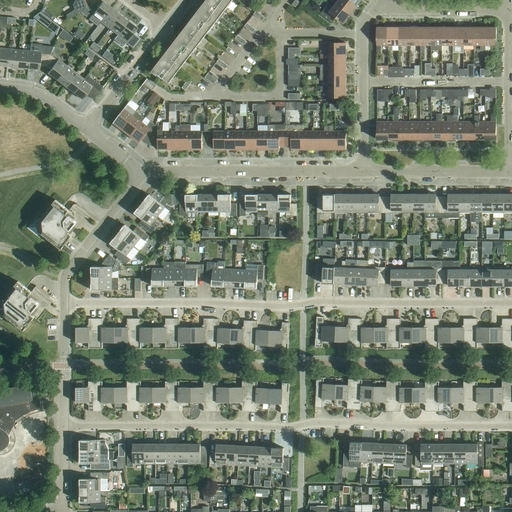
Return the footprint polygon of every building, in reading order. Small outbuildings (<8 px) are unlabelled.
[(85,8),(96,1),(95,0),(74,0),(75,1),(72,5),(74,10),(79,12),(85,8)] [(197,14),(190,23),(206,36),(224,12),(209,0),(207,0),(201,9),(197,9),(197,14)] [(209,0),(224,12),(233,0),(209,0)] [(324,0),(319,0),(316,2),(321,9),(328,4),(324,0)] [(347,0),(339,0),(336,5),(350,15),(356,7),(347,0)] [(92,16),(100,23),(111,9),(102,2),(100,5),(96,1),(85,8),(93,14),(92,16)] [(350,15),(336,5),(332,10),(327,6),(320,15),(332,24),(336,19),(343,24),(350,15)] [(100,23),(109,29),(119,15),(111,9),(100,23)] [(35,16),(56,35),(59,27),(40,12),(35,16)] [(109,29),(118,36),(128,22),(119,15),(109,29)] [(140,39),(133,34),(137,29),(128,22),(118,36),(114,40),(123,47),(125,43),(132,49),(140,39)] [(179,38),(171,48),(187,60),(206,36),(190,23),(183,33),(178,34),(179,38)] [(381,46),(388,46),(388,28),(376,28),(376,54),(381,54),(381,46)] [(392,46),(399,46),(399,28),(388,28),(388,46),(388,51),(392,51),(392,46)] [(399,46),(409,46),(409,28),(399,28),(399,46)] [(409,46),(420,46),(420,28),(409,28),(409,46)] [(420,28),(420,46),(420,54),(424,54),(424,46),(431,46),(431,28),(420,28)] [(442,46),(442,28),(431,28),(431,46),(431,51),(442,51),(442,46)] [(453,28),(442,28),(442,46),(453,46),(453,28)] [(463,28),(453,28),(453,46),(463,46),(463,28)] [(474,28),(463,28),(463,46),(474,46),(474,28)] [(485,28),(474,28),(474,46),(480,46),(480,51),(485,51),(485,46),(485,28)] [(496,28),(485,28),(485,46),(491,46),(491,51),(496,51),(496,28)] [(63,30),(59,36),(63,39),(67,33),(63,30)] [(74,35),(81,40),(85,35),(78,30),(74,35)] [(39,67),(45,67),(50,55),(53,47),(41,46),(41,45),(30,44),(29,52),(28,69),(39,70),(39,67)] [(328,49),(328,55),(346,55),(346,44),(324,44),(324,49),(328,49)] [(0,66),(6,67),(8,50),(0,48),(0,66)] [(187,60),(171,48),(164,57),(160,58),(160,62),(153,72),(169,84),(187,60)] [(6,67),(17,68),(19,51),(8,50),(6,67)] [(17,68),(28,69),(29,52),(19,51),(17,68)] [(47,73),(56,80),(67,67),(58,60),(57,61),(50,55),(45,67),(49,71),(47,73)] [(320,65),(320,66),(346,66),(346,55),(328,55),(320,55),(320,59),(328,59),(328,65),(320,65)] [(112,65),(116,59),(112,56),(108,62),(112,65)] [(288,66),(288,76),(295,76),(300,76),(300,66),(288,66)] [(320,66),(320,76),(346,76),(346,66),(320,66)] [(56,80),(65,87),(75,73),(67,67),(56,80)] [(65,87),(73,93),(84,80),(75,73),(65,87)] [(84,80),(73,93),(82,100),(86,95),(93,100),(102,88),(87,76),(84,80)] [(295,76),(288,76),(288,87),(297,87),(297,81),(295,81),(295,76)] [(328,81),(328,87),(346,87),(346,76),(320,76),(320,81),(328,81)] [(147,79),(147,80),(143,85),(152,91),(156,86),(147,79)] [(143,86),(140,91),(145,95),(148,90),(143,86)] [(346,87),(328,87),(320,87),(320,92),(328,92),(328,99),(346,99),(346,87)] [(150,102),(158,105),(162,94),(153,91),(150,102)] [(292,113),(303,113),(303,103),(292,103),(292,113)] [(257,111),(257,117),(267,117),(267,105),(257,105),(257,111)] [(122,130),(133,116),(136,112),(128,106),(125,110),(124,109),(113,124),(122,130)] [(131,137),(142,123),(145,119),(136,112),(133,116),(122,130),(131,137)] [(436,122),(431,122),(431,140),(438,140),(438,142),(442,142),(442,140),(442,122),(442,114),(436,114),(436,122)] [(395,142),(399,142),(399,122),(398,122),(398,116),(393,116),(393,122),(388,122),(388,140),(395,140),(395,142)] [(447,122),(442,122),(442,140),(449,140),(449,142),(453,142),(453,116),(447,116),(447,122)] [(458,116),(453,116),(453,142),(456,142),(456,140),(463,140),(463,122),(458,122),(458,116)] [(474,122),(474,142),(478,142),(478,140),(485,140),(485,122),(479,122),(479,116),(474,116),(474,122)] [(491,122),(485,122),(485,140),(496,140),(496,116),(491,116),(491,122)] [(142,141),(149,146),(156,126),(150,122),(147,127),(142,123),(131,137),(140,144),(142,141)] [(377,140),(388,140),(388,122),(377,122),(377,140)] [(399,122),(399,142),(402,142),(402,140),(409,140),(409,122),(399,122)] [(420,122),(409,122),(409,140),(417,140),(417,142),(420,142),(420,122)] [(431,122),(420,122),(420,142),(424,142),(424,140),(431,140),(431,122)] [(474,122),(463,122),(463,140),(471,140),(471,142),(474,142),(474,122)] [(180,150),(191,150),(191,132),(191,125),(180,125),(180,126),(180,150)] [(257,150),(268,150),(268,125),(268,132),(262,132),(262,126),(258,126),(258,132),(257,132),(257,150)] [(268,125),(268,150),(279,150),(279,146),(285,146),(285,125),(268,125)] [(302,125),(285,125),(285,146),(291,146),(291,150),(302,150),(302,132),(302,125)] [(163,126),(156,126),(149,146),(158,146),(158,150),(169,150),(169,132),(163,132),(163,126)] [(169,150),(180,150),(180,126),(175,126),(175,132),(169,132),(169,150)] [(202,146),(208,146),(208,132),(191,132),(191,150),(202,150),(202,146)] [(214,150),(225,150),(225,132),(208,132),(208,146),(214,146),(214,150)] [(225,150),(236,150),(236,132),(225,132),(225,150)] [(236,150),(247,150),(247,132),(236,132),(236,150)] [(247,150),(257,150),(257,132),(247,132),(247,150)] [(313,132),(302,132),(302,150),(313,150),(313,132)] [(324,132),(313,132),(313,150),(324,150),(324,132)] [(335,150),(335,132),(324,132),(324,150),(335,150)] [(346,132),(335,132),(335,150),(346,150),(346,132)] [(149,195),(142,204),(158,217),(165,208),(169,211),(172,208),(172,195),(166,195),(159,203),(149,195)] [(197,213),(197,195),(186,195),(186,204),(180,204),(180,217),(185,217),(185,219),(197,219),(197,213)] [(208,195),(197,195),(197,213),(208,213),(208,195)] [(219,195),(208,195),(208,213),(219,213),(219,195)] [(231,195),(219,195),(219,213),(230,213),(230,217),(237,217),(237,204),(231,204),(231,195)] [(246,213),(257,213),(258,195),(246,195),(246,204),(240,204),(240,217),(246,217),(246,213)] [(258,195),(257,213),(257,218),(268,218),(268,213),(268,195),(258,195)] [(279,195),(268,195),(268,213),(279,213),(279,195)] [(291,195),(279,195),(279,213),(286,213),(286,217),(297,217),(297,204),(291,204),(291,195)] [(317,214),(334,214),(334,195),(323,195),(323,200),(317,200),(317,214)] [(334,214),(345,214),(345,195),(334,195),(334,214)] [(345,214),(357,214),(357,195),(345,195),(345,214)] [(357,214),(368,214),(368,195),(357,195),(357,214)] [(368,214),(385,214),(385,200),(379,200),(379,195),(368,195),(368,214)] [(385,214),(402,214),(402,195),(391,195),(391,200),(385,200),(385,214)] [(402,214),(414,214),(414,195),(402,195),(402,214)] [(414,214),(425,214),(425,195),(414,195),(414,214)] [(425,219),(442,219),(442,200),(436,200),(436,195),(425,195),(425,214),(425,219)] [(442,200),(442,219),(459,219),(459,214),(459,195),(448,195),(448,200),(442,200)] [(471,195),(459,195),(459,214),(470,214),(471,195)] [(482,195),(471,195),(470,214),(470,219),(470,223),(482,223),(482,214),(482,195)] [(493,195),(482,195),(482,214),(493,214),(493,195)] [(504,195),(493,195),(493,214),(504,214),(504,195)] [(27,229),(39,239),(42,235),(61,250),(72,236),(69,234),(77,223),(67,215),(69,211),(65,208),(56,201),(40,220),(37,217),(27,229)] [(158,217),(142,204),(134,213),(145,222),(141,227),(151,234),(157,226),(154,222),(158,217)] [(125,226),(117,235),(133,247),(141,238),(145,242),(149,237),(139,229),(135,234),(125,226)] [(133,247),(117,235),(110,244),(120,252),(117,257),(126,265),(130,260),(126,256),(133,247)] [(91,267),(91,279),(112,279),(112,273),(120,271),(120,264),(109,255),(105,261),(105,267),(91,267)] [(322,284),(333,284),(334,266),(335,266),(335,260),(323,259),(323,265),(317,265),(316,279),(322,279),(322,284)] [(223,287),(224,270),(225,262),(219,261),(217,263),(207,263),(206,277),(212,278),(212,287),(223,287)] [(356,285),(367,286),(368,267),(368,261),(357,261),(356,267),(357,267),(356,285)] [(175,287),(185,287),(185,265),(186,265),(186,262),(174,263),(174,269),(175,269),(175,287)] [(333,284),(345,285),(346,262),(342,262),(341,266),(335,266),(334,266),(333,284)] [(345,285),(356,285),(357,267),(356,267),(349,266),(349,264),(350,264),(350,262),(346,262),(345,285)] [(414,287),(425,287),(425,262),(413,262),(413,263),(414,263),(414,287)] [(425,262),(425,287),(436,287),(436,282),(442,282),(442,268),(442,262),(425,262)] [(174,263),(164,263),(164,269),(164,287),(175,287),(175,269),(174,269),(174,263)] [(403,287),(414,287),(414,263),(413,263),(407,263),(407,268),(403,268),(403,287)] [(185,265),(185,287),(197,287),(197,278),(203,278),(203,265),(186,265),(185,265)] [(263,280),(264,266),(258,266),(246,265),(246,271),(245,288),(257,289),(257,280),(263,280)] [(378,282),(385,282),(385,268),(368,267),(367,286),(378,286),(378,282)] [(391,287),(403,287),(403,268),(385,268),(385,282),(391,282),(391,287)] [(460,268),(442,268),(442,282),(448,282),(448,287),(459,287),(460,268)] [(471,268),(460,268),(459,287),(471,287),(471,268)] [(482,268),(471,268),(471,287),(482,287),(482,268)] [(493,268),(482,268),(482,287),(493,287),(493,268)] [(504,268),(493,268),(493,287),(504,287),(504,268)] [(152,287),(164,287),(164,269),(146,269),(146,282),(152,282),(152,287)] [(223,287),(234,288),(235,270),(224,270),(223,287)] [(234,288),(245,288),(246,271),(235,270),(234,288)] [(112,279),(91,279),(91,291),(112,291),(112,290),(118,290),(118,279),(112,279)] [(0,318),(2,320),(5,316),(24,332),(35,318),(31,315),(39,305),(29,296),(32,293),(18,282),(3,301),(0,298),(0,318)] [(322,342),(335,342),(335,327),(323,326),(324,318),(316,317),(315,347),(322,348),(322,342)] [(89,349),(96,349),(96,319),(89,319),(89,328),(76,328),(76,343),(89,343),(89,349)] [(102,343),(115,343),(115,328),(103,328),(103,319),(96,319),(96,349),(102,349),(102,343)] [(127,349),(134,349),(134,319),(127,319),(127,328),(115,328),(115,343),(127,343),(127,349)] [(141,343),(153,343),(153,328),(141,328),(141,319),(134,319),(134,349),(141,349),(141,343)] [(165,349),(172,349),(172,319),(165,319),(165,328),(153,328),(153,343),(165,343),(165,349)] [(179,343),(191,343),(191,328),(179,328),(179,319),(172,319),(172,349),(179,349),(179,343)] [(204,349),(211,349),(212,319),(204,319),(204,328),(191,328),(191,343),(204,343),(204,349)] [(218,344),(230,344),(231,329),(219,329),(219,320),(212,319),(211,349),(218,350),(218,344)] [(347,349),(354,349),(355,319),(348,319),(348,328),(335,327),(335,342),(347,343),(347,349)] [(362,343),(374,343),(374,328),(362,328),(362,319),(355,319),(354,349),(362,349),(362,343)] [(387,349),(394,349),(394,319),(387,319),(387,328),(374,328),(374,343),(387,343),(387,349)] [(400,343),(413,343),(413,328),(400,328),(400,319),(394,319),(394,349),(400,349),(400,343)] [(425,349),(432,349),(432,319),(425,319),(425,328),(413,328),(413,343),(425,343),(425,349)] [(439,343),(451,343),(451,328),(439,328),(439,319),(432,319),(432,349),(439,349),(439,343)] [(463,349),(470,349),(470,319),(463,319),(463,328),(451,328),(451,343),(463,343),(463,349)] [(477,343),(489,343),(490,328),(477,328),(477,319),(470,319),(470,349),(477,349),(477,343)] [(502,349),(509,349),(509,319),(502,319),(502,328),(490,328),(489,343),(502,343),(502,349)] [(242,351),(249,351),(251,321),(244,321),(243,330),(231,329),(230,344),(242,345),(242,351)] [(256,346),(268,346),(269,331),(257,331),(258,322),(251,321),(249,351),(256,352),(256,346)] [(269,331),(268,346),(281,347),(280,353),(288,353),(289,323),(282,323),(282,332),(269,331)] [(323,400),(335,400),(336,385),(323,384),(324,379),(317,378),(315,408),(322,408),(323,400)] [(347,410),(354,410),(355,380),(348,380),(348,386),(336,385),(335,400),(347,401),(347,410)] [(361,402),(373,402),(374,387),(362,387),(362,380),(355,380),(354,410),(361,410),(361,402)] [(89,412),(96,412),(96,382),(89,382),(89,388),(76,388),(76,403),(89,403),(89,412)] [(102,403),(115,403),(115,388),(102,388),(102,382),(96,382),(96,412),(102,412),(102,403)] [(127,412),(134,412),(134,382),(127,382),(127,388),(115,388),(115,403),(127,403),(127,412)] [(141,403),(153,403),(153,388),(141,388),(141,382),(134,382),(134,412),(141,412),(141,403)] [(165,412),(172,412),(172,382),(165,382),(165,388),(153,388),(153,403),(165,403),(165,412)] [(179,403),(191,403),(191,388),(179,388),(179,382),(172,382),(172,412),(179,412),(179,403)] [(204,412),(211,412),(211,382),(204,382),(204,388),(191,388),(191,403),(204,403),(204,412)] [(217,403),(230,403),(230,388),(217,388),(217,382),(211,382),(211,412),(217,412),(217,403)] [(242,412),(249,412),(250,382),(242,382),(242,388),(230,388),(230,403),(242,403),(242,412)] [(256,404),(269,404),(269,389),(257,389),(257,383),(250,382),(249,412),(256,412),(256,404)] [(385,412),(393,412),(394,382),(387,382),(386,388),(374,387),(373,402),(386,403),(385,412)] [(400,403),(413,403),(413,388),(400,388),(400,382),(394,382),(393,412),(400,412),(400,403)] [(425,412),(432,412),(432,382),(425,382),(425,388),(413,388),(413,403),(425,403),(425,412)] [(439,403),(451,403),(451,388),(439,388),(439,382),(432,382),(432,412),(439,412),(439,403)] [(463,412),(470,412),(470,382),(463,382),(463,388),(451,388),(451,403),(463,403),(463,412)] [(477,403),(490,403),(490,388),(477,388),(477,382),(470,382),(470,412),(477,412),(477,403)] [(502,412),(509,412),(509,382),(502,382),(502,388),(490,388),(490,403),(502,403),(502,412)] [(269,389),(269,404),(281,405),(280,414),(288,414),(289,384),(282,384),(282,390),(269,389)] [(0,450),(1,450),(2,450),(3,450),(4,450),(5,449),(6,449),(6,448),(7,447),(8,446),(9,446),(9,445),(9,444),(10,443),(10,441),(10,440),(10,439),(10,438),(10,437),(9,436),(9,435),(8,434),(7,434),(7,433),(6,432),(8,430),(9,428),(12,425),(14,423),(17,420),(20,418),(21,417),(23,416),(27,414),(30,413),(33,411),(40,409),(41,392),(32,394),(30,386),(0,391),(0,450)] [(80,441),(80,452),(100,452),(108,452),(108,450),(106,444),(106,440),(80,441)] [(361,463),(362,443),(351,443),(350,445),(344,445),(343,467),(361,468),(361,463)] [(361,463),(372,463),(373,444),(362,443),(361,463)] [(372,463),(383,464),(384,444),(373,444),(372,463)] [(383,464),(394,465),(395,445),(384,444),(383,464)] [(133,464),(144,464),(144,445),(133,445),(133,455),(127,455),(127,467),(133,467),(133,464)] [(144,464),(156,464),(156,445),(144,445),(144,464)] [(156,464),(167,464),(167,445),(156,445),(156,464)] [(167,464),(178,464),(178,445),(167,445),(167,464)] [(178,464),(189,464),(189,445),(178,445),(178,464)] [(189,445),(189,464),(200,464),(200,467),(206,467),(206,447),(200,447),(200,445),(189,445)] [(216,465),(227,465),(228,446),(216,445),(216,455),(210,455),(209,467),(215,468),(216,465)] [(395,445),(394,465),(405,465),(405,468),(411,468),(412,456),(406,455),(407,446),(395,445)] [(433,464),(432,464),(433,445),(421,445),(421,455),(415,455),(415,467),(420,467),(420,471),(433,471),(433,464)] [(444,445),(433,445),(432,464),(444,464),(444,445)] [(455,445),(444,445),(444,464),(455,464),(455,445)] [(466,445),(455,445),(455,464),(466,464),(466,445)] [(483,467),(483,448),(477,448),(477,445),(466,445),(466,464),(477,464),(477,467),(483,467)] [(227,465),(238,466),(239,446),(228,446),(227,465)] [(238,466),(249,466),(250,447),(239,446),(238,466)] [(249,466),(260,467),(261,447),(250,447),(249,466)] [(260,467),(271,468),(272,448),(261,447),(260,467)] [(272,448),(271,468),(282,468),(282,471),(288,471),(289,459),(283,459),(284,449),(272,448)] [(80,452),(80,464),(91,464),(93,464),(93,470),(110,470),(110,461),(108,460),(108,452),(100,452),(80,452)] [(80,479),(80,491),(110,491),(108,491),(108,480),(110,480),(110,473),(93,473),(93,479),(80,479)] [(155,479),(156,484),(166,484),(166,476),(160,476),(160,479),(155,479)] [(110,491),(80,491),(80,503),(93,503),(93,509),(106,509),(106,498),(100,497),(100,491),(110,491)]
